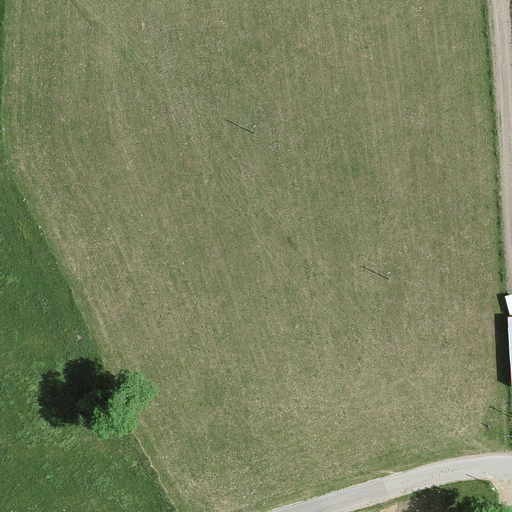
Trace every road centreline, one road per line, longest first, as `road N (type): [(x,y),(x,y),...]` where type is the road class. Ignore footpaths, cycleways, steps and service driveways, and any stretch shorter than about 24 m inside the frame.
road 1 (tertiary): [(511,464),(436,473),(303,511)]
road 2 (track): [(511,194),(496,0)]
